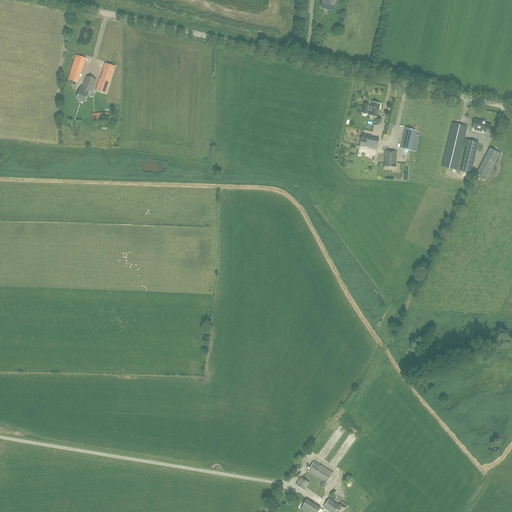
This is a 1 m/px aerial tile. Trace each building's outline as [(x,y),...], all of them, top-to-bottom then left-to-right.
[(336,0),(329,0),(329,2),(322,0),(320,7),(333,11),(336,4),(335,4),(336,0)] [(89,90),(92,91),(95,80),(86,77),(82,88),(83,89),(82,92),(79,92),(77,98),(85,101),(89,90)] [(106,93),(109,82),(100,79),(97,90),(106,93)] [(375,116),(377,117),(379,104),(377,103),(373,102),(373,103),(371,102),(370,106),(368,106),(369,104),(364,103),(363,107),(362,109),(369,111),(368,115),(370,115),(374,116),(375,116)] [(107,113),(92,114),(92,122),(104,121),(103,116),(107,115),(107,113)] [(485,122),(474,120),(472,127),(483,130),(483,131),(489,133),(491,125),(485,124),(485,122)] [(442,166),(456,170),(466,126),(452,123),(442,166)] [(402,144),(401,148),(411,150),(416,130),(405,128),(404,133),(405,133),(403,144),(402,144)] [(378,138),(377,139),(371,138),(371,137),(362,135),(360,145),(376,148),(378,138)] [(478,139),(465,136),(464,141),(467,142),(460,171),(470,173),(478,139)] [(490,148),(480,167),(477,173),(488,178),(491,172),(500,154),(490,148)] [(385,152),(384,169),(395,170),(396,152),(385,152)] [(314,461),(307,472),(323,481),(320,485),(324,487),(333,472),(314,461)] [(301,477),(295,484),(304,490),(309,483),(301,477)] [(342,511),(345,508),(346,509),(348,506),(342,501),(340,505),(330,498),(323,507),(330,511),(342,511)]
